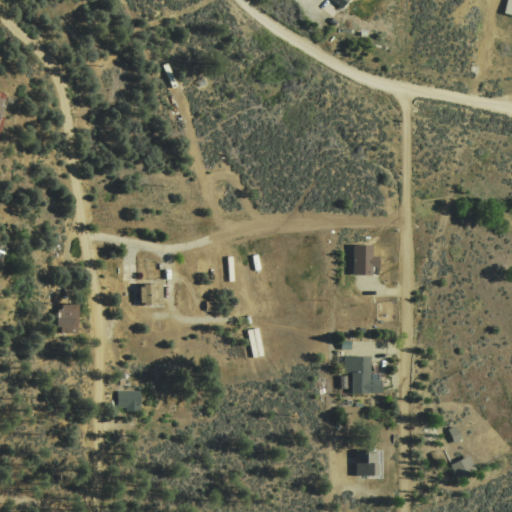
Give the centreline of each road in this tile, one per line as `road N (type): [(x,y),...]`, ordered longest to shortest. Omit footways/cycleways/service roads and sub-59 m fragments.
road 1 (residential): [(0,10),(55,69),(68,111),(102,336),(95,511)]
road 2 (residential): [(406,92),(404,511)]
road 3 (residential): [(242,0),(316,55),(372,82),(511,106)]
